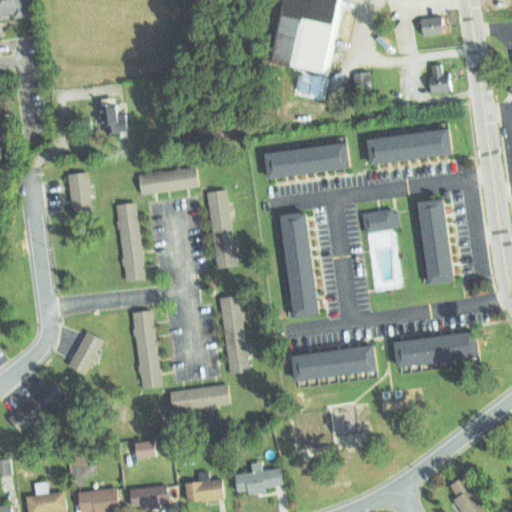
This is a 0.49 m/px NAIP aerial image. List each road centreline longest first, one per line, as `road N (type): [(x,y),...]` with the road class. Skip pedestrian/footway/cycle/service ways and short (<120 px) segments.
road 1 (residential): [(65,92),(70,142),(33,167),(48,329),(0,381)]
road 2 (residential): [(468,0),(511,288)]
road 3 (residential): [(511,400),(396,488),(346,511)]
road 4 (residential): [(174,207),(197,367)]
road 5 (residential): [(51,306),(185,286)]
